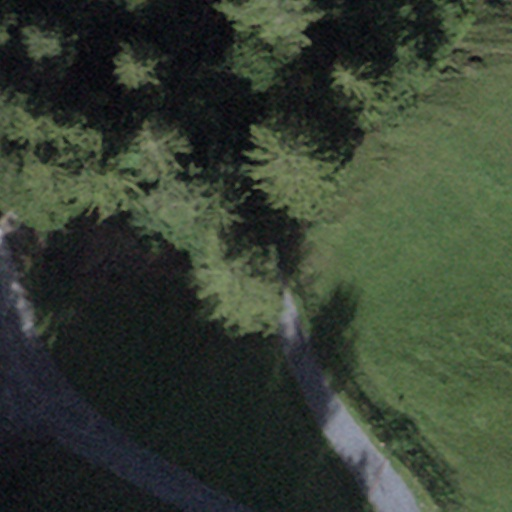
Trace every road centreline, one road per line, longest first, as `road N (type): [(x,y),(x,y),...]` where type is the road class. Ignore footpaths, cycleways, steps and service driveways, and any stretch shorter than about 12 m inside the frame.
road 1 (track): [(379,511),(185,105),(152,0)]
road 2 (track): [(0,271),(95,426),(228,511)]
